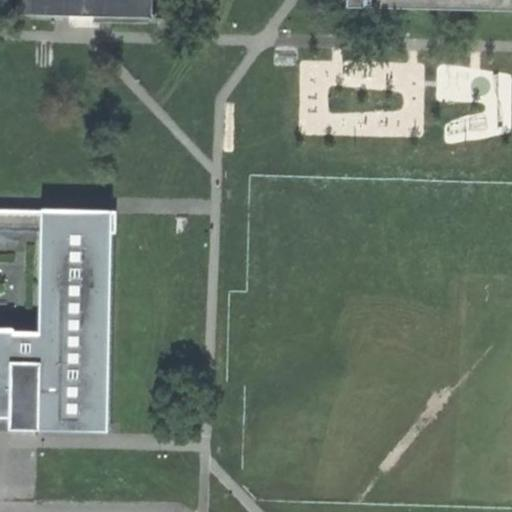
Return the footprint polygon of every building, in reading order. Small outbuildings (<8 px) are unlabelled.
[(20,0),(20,13),(87,14),(149,14),(149,0),(20,0)] [(511,0),(346,0),(346,7),(511,10),(511,0)] [(0,231),(29,232),(29,214),(0,213),(0,231)] [(0,420),(104,422),(107,234),(111,234),(111,215),(53,214),(53,233),(38,233),(36,336),(9,336),(9,333),(0,332),(0,420)] [(29,232),(38,233),(53,233),(53,214),(29,214),(29,232)]
